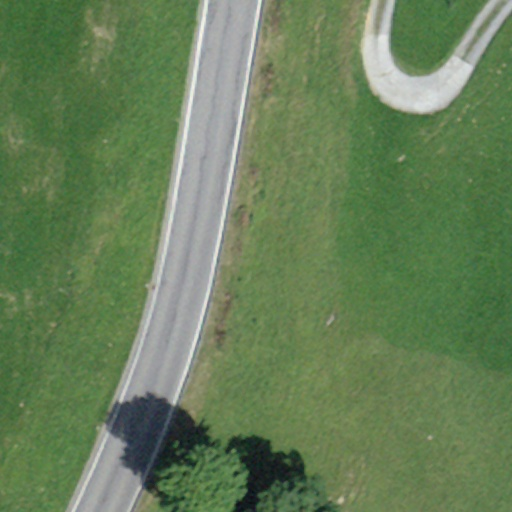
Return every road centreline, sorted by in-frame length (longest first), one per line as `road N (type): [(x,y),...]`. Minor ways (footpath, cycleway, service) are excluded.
road 1 (tertiary): [(100,511),(175,320),(241,0)]
road 2 (track): [(504,0),(462,66),(443,81),(420,84),(387,59),(381,40),(389,0)]
